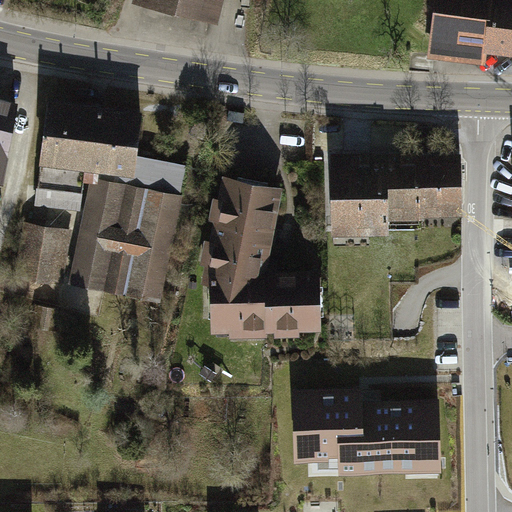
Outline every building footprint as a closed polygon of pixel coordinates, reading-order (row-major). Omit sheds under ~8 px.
[(220,22),(225,0),(134,0),(134,1),(220,22)] [(511,51),(511,0),(434,0),(427,57),(485,64),(487,48),(511,51)] [(19,99),(0,95),(0,180),(19,99)] [(143,110),(49,99),(41,163),(135,174),(143,110)] [(459,147),(329,150),(334,235),(390,233),(390,217),(464,213),(459,147)] [(284,183),(222,173),(200,286),(207,288),(214,330),(323,332),(319,272),(268,267),(284,183)] [(179,195),(91,179),(71,284),(161,301),(179,195)] [(39,184),(36,202),(81,209),(84,191),(39,184)] [(69,229),(23,222),(13,276),(59,283),(69,229)] [(60,310),(36,304),(31,327),(55,332),(60,310)] [(365,381),(294,382),(295,459),(317,459),(318,475),(431,473),(446,473),(445,389),(365,390),(365,381)]
